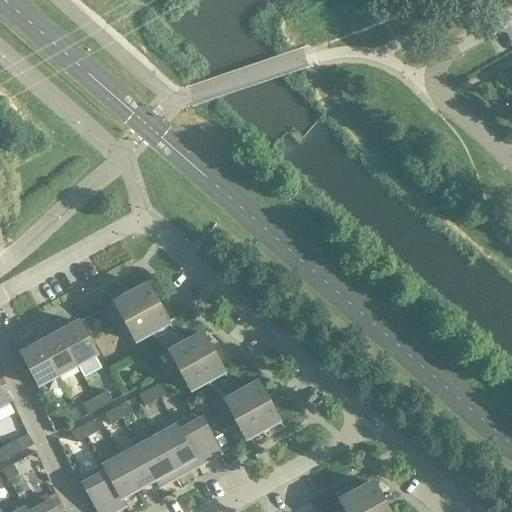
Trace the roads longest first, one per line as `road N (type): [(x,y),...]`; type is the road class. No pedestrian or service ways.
road 1 (unclassified): [(365,423),(140,219)]
road 2 (residential): [(511,163),(444,105),(436,85),(439,63),(511,19)]
road 3 (residential): [(215,511),(365,423)]
road 4 (residential): [(0,301),(140,219)]
road 5 (unclassified): [(472,511),(365,423)]
